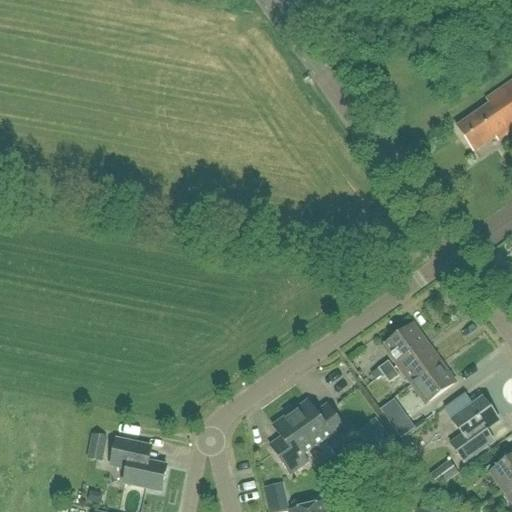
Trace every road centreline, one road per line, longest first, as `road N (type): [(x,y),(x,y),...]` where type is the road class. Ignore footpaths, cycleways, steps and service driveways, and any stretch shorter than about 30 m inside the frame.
road 1 (tertiary): [(453,257),(268,0)]
road 2 (residential): [(211,434),(230,411),(453,257)]
